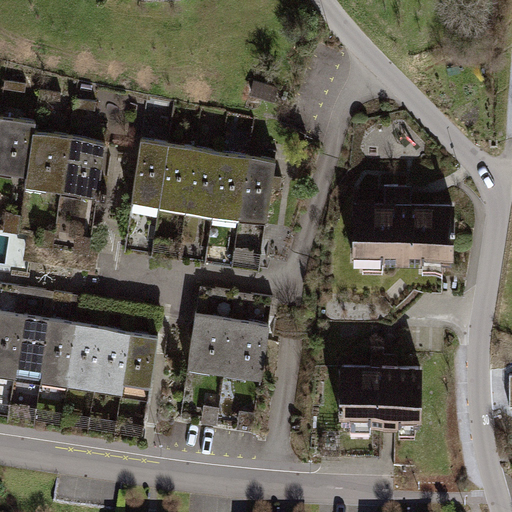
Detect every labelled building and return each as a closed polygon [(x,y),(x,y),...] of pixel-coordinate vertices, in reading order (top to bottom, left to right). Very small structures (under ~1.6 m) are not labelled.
[(0,217),(20,221),(34,128),(36,120),(0,114),(0,217)] [(34,128),(20,221),(41,224),(43,214),(56,216),(69,134),(34,128)] [(69,134),(56,216),(65,218),(62,236),(90,240),(106,140),(69,134)] [(151,249),(168,141),(141,137),(124,245),(151,249)] [(178,254),(195,145),(168,141),(151,249),(178,254)] [(205,258),(222,149),(195,145),(178,254),(205,258)] [(232,262),(249,153),(222,149),(205,258),(232,262)] [(259,266),(276,157),(249,153),(232,262),(259,266)] [(384,203),(354,202),(354,258),(452,259),(453,204),(412,203),(412,193),(385,193),(384,203)] [(0,373),(14,376),(24,312),(0,308),(0,373)] [(225,364),(233,315),(196,310),(189,359),(225,364)] [(41,380),(50,316),(24,312),(14,376),(41,380)] [(261,370),(269,321),(233,315),(225,364),(261,370)] [(68,384),(77,319),(50,316),(41,380),(68,384)] [(95,388),(104,323),(77,319),(68,384),(95,388)] [(122,392),(131,327),(104,323),(95,388),(122,392)] [(149,396),(158,331),(131,327),(122,392),(149,396)] [(371,366),(342,365),(341,420),(420,421),(420,366),(384,366),(384,347),(371,346),(371,366)]
